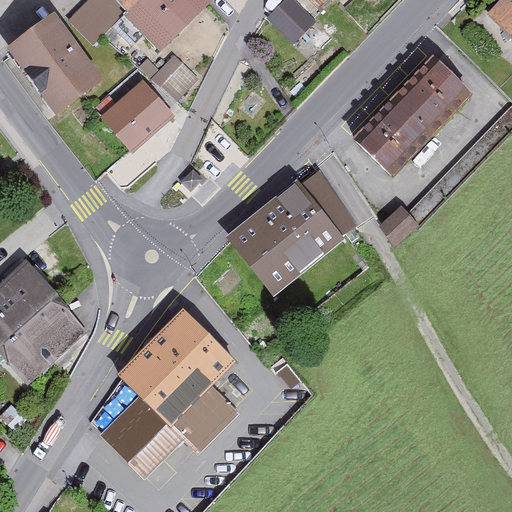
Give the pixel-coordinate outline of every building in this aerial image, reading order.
[(127,12),(115,0),(89,0),(69,20),(94,47),(124,16),(127,12)] [(115,0),(127,12),(140,0),(115,0)] [(140,0),(127,12),(124,16),(161,52),(213,0),(140,0)] [(317,23),(294,0),(285,0),(267,19),(294,45),(317,23)] [(308,0),(322,13),(335,0),(308,0)] [(511,0),(501,0),(488,14),(511,37),(511,0)] [(55,11),(6,48),(56,115),(104,81),(55,11)] [(174,55),(151,80),(177,103),(199,80),(174,55)] [(478,100),(429,55),(345,143),(394,189),(478,100)] [(176,116),(143,80),(101,118),(133,154),(176,116)] [(203,180),(193,170),(181,182),(191,193),(203,180)] [(298,179),(224,239),(271,296),(345,237),(298,179)] [(378,227),(397,247),(420,226),(401,206),(378,227)] [(0,347),(58,294),(26,259),(0,284),(0,347)] [(88,332),(58,294),(0,347),(0,354),(28,386),(88,332)] [(139,396),(99,435),(145,481),(147,479),(165,461),(183,442),(199,456),(240,414),(212,387),(237,362),(184,308),(114,376),(139,396)]
